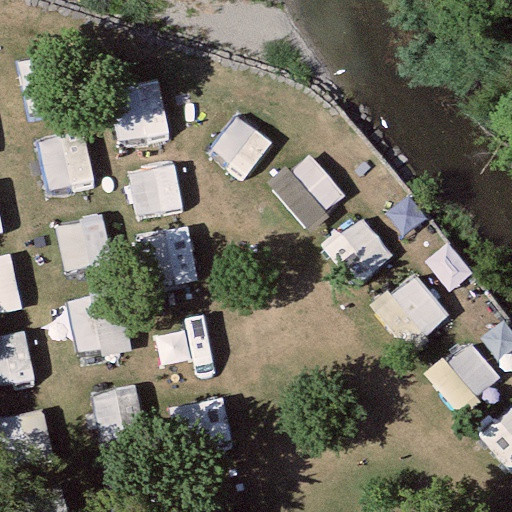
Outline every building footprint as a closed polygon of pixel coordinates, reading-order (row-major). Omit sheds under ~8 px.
[(123,135),(175,127),(167,73),(115,80),(123,135)] [(91,125),(49,133),(58,185),(100,177),(91,125)] [(148,205),(190,197),(182,155),(139,163),(148,205)] [(0,224),(14,221),(1,175),(0,175),(0,224)] [(180,279),(205,273),(194,226),(169,232),(180,279)] [(22,252),(0,253),(0,300),(26,299),(22,252)] [(386,300),(420,342),(459,310),(425,268),(386,300)]
